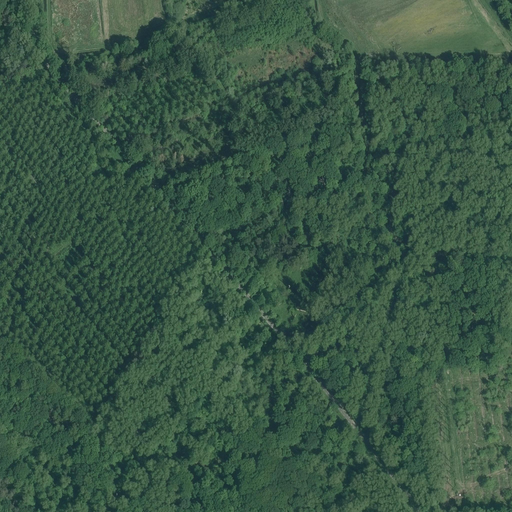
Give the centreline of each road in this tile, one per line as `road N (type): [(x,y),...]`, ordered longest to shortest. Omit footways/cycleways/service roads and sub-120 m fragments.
road 1 (tertiary): [(418,511),(266,318),(53,70),(21,0)]
road 2 (track): [(47,0),(52,53),(142,41),(241,0)]
